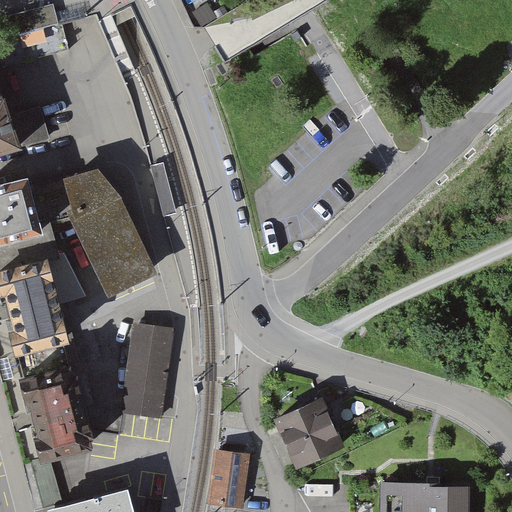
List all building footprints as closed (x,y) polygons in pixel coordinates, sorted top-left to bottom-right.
[(54,1),(0,15),(0,17),(5,37),(59,22),(54,1)] [(0,52),(0,146),(55,132),(45,100),(15,107),(0,52)] [(151,162),(164,211),(173,208),(161,160),(151,162)] [(106,293),(154,269),(116,196),(91,170),(57,179),(68,221),(106,293)] [(28,173),(0,180),(0,236),(43,225),(28,173)] [(14,350),(68,337),(48,251),(0,262),(0,289),(5,288),(13,323),(8,325),(14,350)] [(175,327),(134,321),(121,412),(162,417),(175,327)] [(74,359),(20,374),(45,457),(98,442),(74,359)] [(273,428),(296,478),(341,456),(322,414),(319,407),(273,428)] [(215,443),(206,498),(241,503),(250,448),(215,443)] [(135,511),(128,483),(47,505),(49,511),(135,511)] [(382,484),(382,511),(468,511),(469,487),(432,486),(382,484)]
